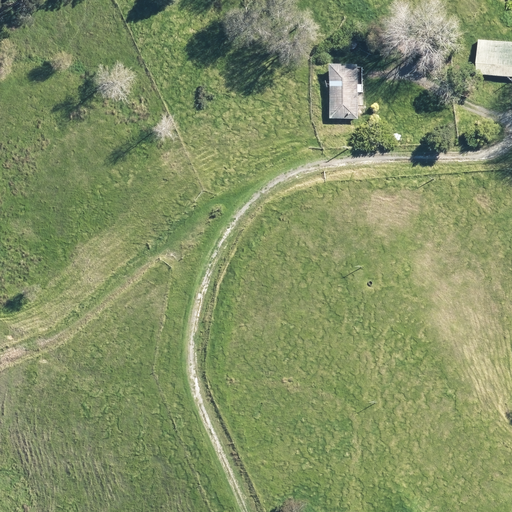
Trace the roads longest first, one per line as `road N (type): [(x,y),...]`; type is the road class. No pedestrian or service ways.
road 1 (track): [(0,358),(312,171),(377,156),(494,153),(511,141)]
road 2 (track): [(249,511),(198,371),(199,309),(233,215)]
